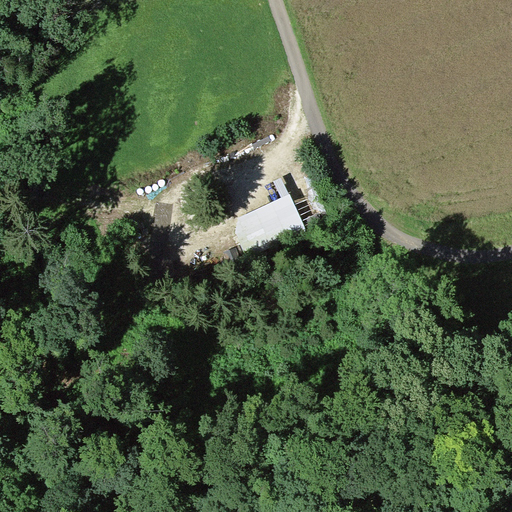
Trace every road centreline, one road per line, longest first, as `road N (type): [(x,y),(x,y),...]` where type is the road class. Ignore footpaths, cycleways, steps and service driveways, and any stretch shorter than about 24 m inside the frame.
road 1 (track): [(379,229),(324,141),(276,0)]
road 2 (track): [(511,254),(460,255),(379,229)]
